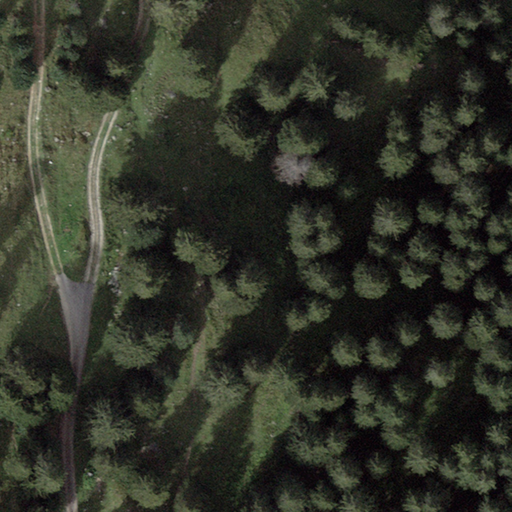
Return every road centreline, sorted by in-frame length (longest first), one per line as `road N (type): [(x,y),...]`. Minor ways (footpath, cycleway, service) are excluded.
road 1 (track): [(66,389),(95,281),(106,135),(147,0)]
road 2 (track): [(45,0),(36,174),(61,290),(66,389)]
road 3 (track): [(66,389),(73,511)]
